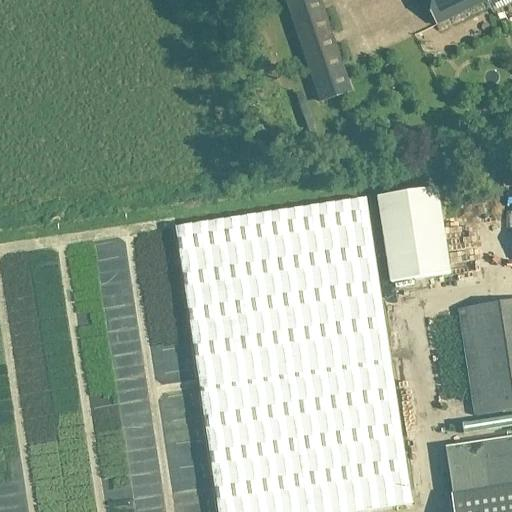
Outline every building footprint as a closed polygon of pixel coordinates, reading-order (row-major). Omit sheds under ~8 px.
[(283,0),(318,105),(351,94),(320,0),(283,0)] [(422,0),(436,27),(491,0),(422,0)] [(391,284),(450,276),(437,190),(378,199),(391,284)] [(363,511),(411,505),(366,200),(175,229),(217,511),(363,511)] [(511,412),(511,302),(459,311),(476,418),(511,412)] [(511,511),(511,439),(445,449),(452,496),(450,497),(452,511),(511,511)]
